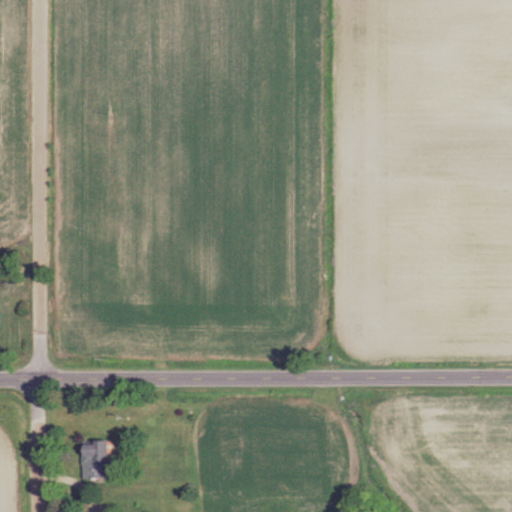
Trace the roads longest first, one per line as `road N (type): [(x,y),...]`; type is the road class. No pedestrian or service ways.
road 1 (tertiary): [(0,378),(511,377)]
road 2 (residential): [(39,511),(39,0)]
